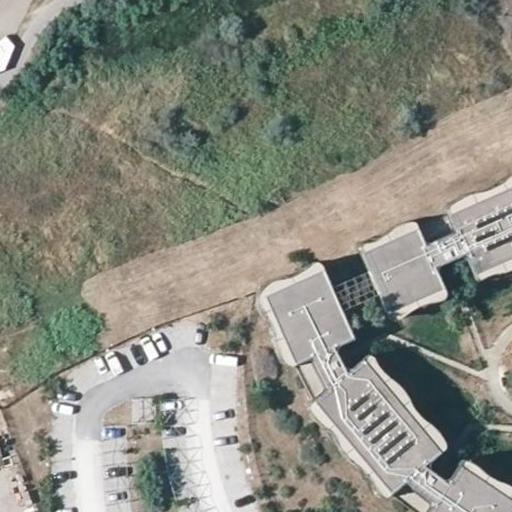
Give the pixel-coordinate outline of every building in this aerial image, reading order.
[(0,42),(0,71),(16,65),(7,40),(0,42)] [(511,186),(360,255),(385,311),(440,285),(430,267),(463,251),(473,273),(511,255),(511,186)] [(351,337),(322,271),(265,296),(293,365),(310,355),(326,389),(314,399),(387,495),(402,481),(430,504),(425,511),(511,511),(511,502),(458,463),(444,484),(422,468),(441,454),(362,359),(343,372),(334,347),(351,337)] [(205,511),(200,498),(189,450),(185,425),(184,400),(160,398),(160,425),(164,452),(176,505),(178,511),(205,511)] [(132,511),(128,489),(126,452),(127,426),(103,426),(102,466),(105,506),(106,511),(132,511)]
